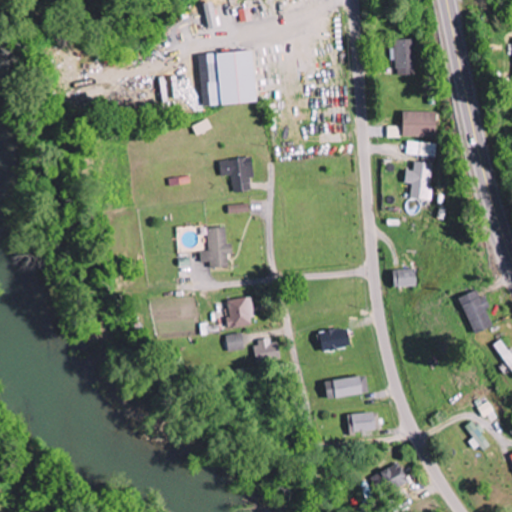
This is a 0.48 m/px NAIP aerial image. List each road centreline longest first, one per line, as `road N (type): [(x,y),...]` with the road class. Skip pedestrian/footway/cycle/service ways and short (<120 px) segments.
road 1 (residential): [(458,511),(406,421),(381,335),(353,0)]
road 2 (residential): [(373,279),(358,273),(281,283),(305,418),(311,438),(323,445),(413,436)]
road 3 (trunk): [(511,256),(487,181),(448,0)]
